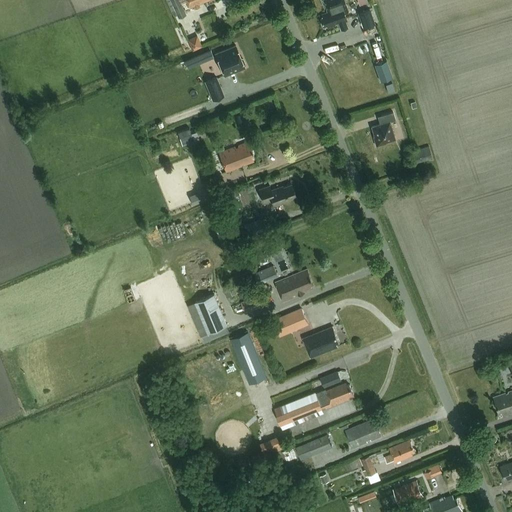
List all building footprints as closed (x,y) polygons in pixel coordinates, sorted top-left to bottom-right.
[(181,5),(185,3),(187,8),(208,0),(166,0),(174,18),(178,17),(179,19),(186,17),(181,5)] [(340,33),(346,30),(344,24),(345,22),(340,9),(320,16),(321,19),(319,20),(322,28),(325,27),(326,30),(337,26),(340,33)] [(369,10),(358,14),(363,28),(374,24),(369,10)] [(200,34),(189,38),(194,50),(205,46),(200,34)] [(215,54),(223,74),(224,76),(244,68),(243,65),(244,63),(243,60),(241,59),(235,46),(215,54)] [(187,69),(198,64),(195,57),(184,62),(187,69)] [(374,65),(380,82),(393,78),(386,61),(374,65)] [(224,96),(216,78),(205,82),(212,101),(224,96)] [(258,84),(229,95),(231,101),(260,90),(258,84)] [(393,123),(390,115),(379,118),(381,126),(369,129),(372,139),(371,139),(373,148),(383,145),(383,144),(392,142),(387,124),(393,123)] [(189,128),(177,133),(179,138),(191,134),(189,128)] [(179,139),(182,146),(199,140),(197,133),(179,139)] [(224,172),(252,162),(250,156),(252,155),(247,141),(217,152),(224,172)] [(413,164),(432,158),(428,147),(409,153),(413,164)] [(202,202),(223,193),(222,189),(219,182),(197,190),(202,202)] [(287,198),(295,195),(291,183),(279,188),(278,187),(271,190),(269,185),(259,189),(263,202),(270,199),(272,205),(287,200),(287,198)] [(224,195),(234,191),(231,185),(222,189),(223,193),(224,195)] [(263,218),(245,225),(249,236),(267,230),(263,218)] [(272,265),(253,273),(258,284),(277,276),(272,265)] [(309,285),(312,283),(306,269),(274,282),(282,302),(311,290),(309,285)] [(227,285),(221,287),(226,298),(232,295),(227,285)] [(227,325),(214,294),(188,305),(201,337),(202,336),(204,343),(229,332),(227,326),(227,325)] [(247,312),(263,307),(259,294),(243,300),(247,312)] [(273,320),(276,328),(305,316),(301,308),(273,320)] [(336,343),(339,342),(333,327),(312,335),(303,338),(304,341),(311,357),(326,351),(326,350),(328,349),(329,350),(337,347),(336,343)] [(253,381),(269,376),(253,330),(237,336),(253,381)] [(333,385),(339,382),(336,374),(329,377),(333,385)] [(211,380),(204,383),(207,392),(215,389),(211,380)] [(315,396),(314,393),(274,409),(282,430),(322,414),(320,410),(325,408),(325,409),(354,398),(349,385),(347,386),(346,383),(315,396)] [(502,416),(511,412),(511,391),(493,398),(498,412),(500,411),(502,416)] [(360,446),(381,437),(375,423),(372,425),(371,422),(353,430),(360,446)] [(291,429),(276,436),(280,446),(296,440),(291,429)] [(332,447),(328,435),(295,447),(300,460),(332,447)] [(389,448),(392,455),(384,458),(387,464),(394,461),(395,462),(411,455),(410,452),(413,450),(409,440),(389,448)] [(379,462),(376,453),(361,459),(365,470),(363,471),(365,477),(368,475),(376,472),(374,466),(373,464),(379,462)] [(511,463),(500,468),(505,483),(511,480),(511,463)] [(423,473),(419,474),(423,485),(427,484),(423,473)] [(320,476),(323,484),(329,481),(326,474),(320,476)] [(431,511),(455,511),(461,510),(456,497),(454,498),(453,496),(445,499),(444,496),(428,502),(431,511)]
